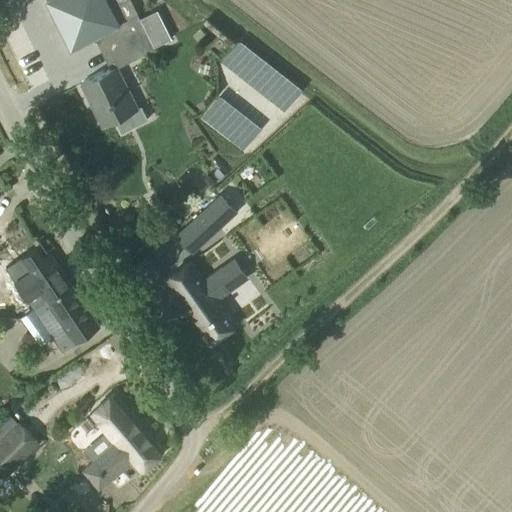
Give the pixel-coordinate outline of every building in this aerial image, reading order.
[(46,0),(54,16),(58,14),(66,30),(62,31),(71,48),(90,38),(97,40),(105,56),(147,35),(165,26),(157,11),(140,20),(129,0),(46,0)] [(111,68),(81,83),(102,126),(118,118),(123,129),(141,120),(136,109),(138,108),(117,66),(154,48),(171,39),(165,26),(147,35),(105,56),(111,68)] [(283,110),(301,88),(238,37),(220,59),(283,110)] [(242,99),(273,123),(282,111),(252,86),(242,99)] [(198,119),(243,149),(260,123),(214,93),(198,119)] [(343,168),(323,186),(331,194),(305,218),(323,237),(368,195),(343,168)] [(220,194),(193,219),(193,220),(208,236),(236,211),(220,194)] [(36,246),(5,267),(14,279),(13,280),(26,299),(27,299),(32,307),(31,308),(61,352),(83,337),(100,326),(50,252),(43,257),(36,246)] [(191,260),(164,279),(179,299),(185,307),(186,306),(191,314),(190,315),(206,338),(209,342),(236,324),(217,298),(235,285),(222,267),(221,267),(204,279),(191,260)] [(113,444),(82,472),(99,492),(131,464),(139,473),(163,451),(145,431),(143,433),(137,426),(139,425),(112,394),(88,416),(113,444)] [(20,422),(0,442),(0,473),(3,476),(38,441),(20,422)] [(33,465),(55,489),(80,468),(58,443),(33,465)]
